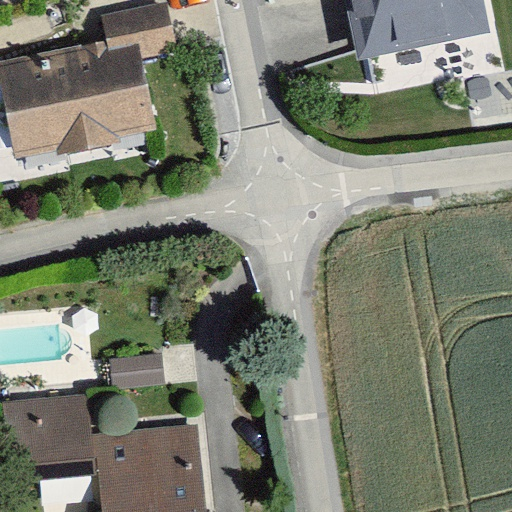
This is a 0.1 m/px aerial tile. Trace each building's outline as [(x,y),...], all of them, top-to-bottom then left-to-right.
[(486,0),(355,0),(371,70),(496,44),(486,0)] [(117,55),(8,73),(27,174),(174,150),(160,73),(187,67),(178,15),(110,28),(117,55)] [(168,368),(116,372),(118,403),(170,396),(168,368)] [(6,414),(18,468),(33,465),(40,495),(107,486),(93,405),(6,414)] [(215,511),(207,440),(116,450),(123,511),(215,511)]
